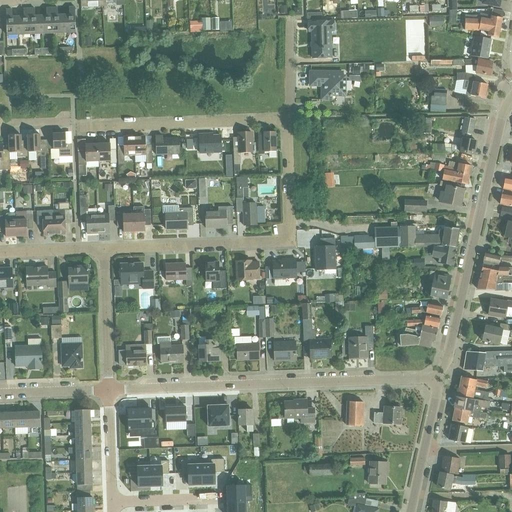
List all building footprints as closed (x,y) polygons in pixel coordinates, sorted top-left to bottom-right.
[(57,8),(52,9),(53,34),(64,34),(63,16),(57,16),(57,8)] [(69,15),(63,16),(64,34),(76,34),(75,8),(69,8),(69,15)] [(30,35),(29,9),(23,9),(23,17),(18,17),(19,36),(30,35)] [(41,35),(41,16),(34,17),(34,9),(29,9),(30,35),(41,35)] [(53,34),(52,9),(45,9),(45,16),(41,16),(41,35),(53,34)] [(336,10),(336,18),(353,18),(353,9),(336,10)] [(19,36),(18,17),(12,17),(12,10),(6,10),(7,36),(19,36)] [(465,18),(465,24),(477,24),(478,24),(480,25),(490,27),(501,29),(503,19),(500,18),(492,17),(487,16),(480,14),(480,16),(475,16),(465,16),(465,18)] [(425,17),(405,17),(406,53),(426,53),(425,17)] [(429,18),(429,27),(444,26),(444,18),(429,18)] [(210,19),(202,19),(202,22),(202,31),(210,31),(210,19)] [(202,22),(191,23),(191,33),(202,32),(202,31),(202,22)] [(334,22),(308,22),(308,31),(312,31),(313,59),(331,58),(330,30),(334,30),(334,22)] [(465,29),(465,31),(479,31),(489,32),(488,36),(499,38),(501,29),(490,27),(480,25),(478,24),(477,24),(465,24),(465,29)] [(475,36),(471,56),(487,59),(491,40),(475,36)] [(92,37),(84,37),(84,47),(92,47),(92,37)] [(456,81),(464,81),(464,80),(474,82),(476,72),(490,75),(492,63),(478,60),(453,61),(453,66),(466,65),(466,73),(456,73),(456,81)] [(343,72),(310,72),(310,86),(322,86),(322,89),(322,100),(332,100),(332,96),(345,96),(346,89),(347,88),(347,84),(346,82),(346,76),(343,76),(343,72)] [(485,99),(488,85),(474,82),(464,80),(464,81),(462,90),(467,91),(466,95),(485,99)] [(431,96),(431,105),(446,106),(447,91),(434,90),(434,97),(431,96)] [(465,118),(462,133),(473,135),(476,120),(465,118)] [(428,134),(431,134),(431,119),(419,119),(420,138),(428,138),(428,134)] [(240,148),(233,149),(234,165),(234,172),(241,172),(241,164),(240,153),(253,153),(254,154),(256,153),(255,142),(253,142),(252,133),(239,133),(240,148)] [(265,153),(277,152),(276,133),(264,133),(264,138),(258,138),(259,155),(265,155),(265,153)] [(60,164),(73,163),(72,145),(66,145),(65,134),(53,135),(53,150),(59,150),(60,158),(60,164)] [(208,134),(199,135),(200,153),(222,152),(221,136),(208,137),(208,134)] [(40,135),(28,135),(28,142),(29,153),(29,158),(29,161),(37,160),(36,157),(47,157),(47,149),(47,141),(47,140),(40,140),(40,135)] [(28,153),(28,142),(21,142),(21,136),(9,136),(9,150),(10,154),(17,153),(17,158),(29,158),(28,153)] [(156,155),(180,155),(179,139),(163,139),(163,136),(156,136),(156,155)] [(124,147),(118,147),(118,165),(119,165),(119,170),(123,170),(125,167),(125,165),(124,157),(135,156),(135,137),(123,138),(124,147)] [(145,137),(135,137),(135,156),(135,163),(146,162),(146,164),(152,163),(152,145),(146,146),(145,137)] [(445,146),(433,146),(433,154),(445,154),(451,154),(451,150),(460,152),(460,153),(474,155),(477,141),(463,139),(461,147),(452,145),(451,145),(451,147),(445,147),(445,146)] [(10,154),(9,150),(3,150),(3,144),(0,144),(0,171),(10,171),(10,154)] [(109,144),(97,145),(98,162),(99,167),(111,167),(111,164),(116,164),(115,150),(110,150),(109,144)] [(85,151),(78,152),(79,166),(87,165),(87,168),(99,167),(98,162),(97,145),(85,145),(85,151)] [(438,172),(439,165),(418,162),(417,169),(438,172)] [(458,163),(457,173),(470,176),(472,166),(458,163)] [(15,181),(14,171),(6,172),(7,182),(15,181)] [(444,173),(442,180),(468,185),(470,176),(444,171),(443,171),(443,172),(444,173)] [(333,173),(325,173),(326,188),(334,187),(333,173)] [(237,199),(236,199),(237,213),(243,212),(244,226),(257,225),(257,224),(265,223),(265,207),(256,208),(256,203),(250,204),(249,198),(248,176),(236,177),(237,199)] [(511,179),(505,179),(503,190),(511,191),(511,179)] [(195,180),(185,180),(185,188),(195,188),(195,180)] [(460,206),(463,190),(452,188),(453,184),(441,182),(440,187),(447,188),(445,194),(442,193),(440,202),(460,206)] [(511,195),(502,194),(500,205),(511,207),(511,195)] [(88,196),(80,197),(80,207),(80,212),(86,212),(89,212),(89,209),(88,196)] [(425,212),(426,202),(405,201),(405,211),(425,212)] [(163,214),(166,213),(166,230),(179,229),(179,230),(188,230),(188,226),(194,226),(193,208),(179,209),(179,206),(163,206),(163,214)] [(218,206),(205,206),(205,212),(206,228),(219,228),(219,229),(227,229),(227,225),(233,224),(232,207),(218,207),(218,206)] [(144,207),(134,207),(134,232),(145,232),(145,226),(151,226),(150,210),(144,210),(144,207)] [(511,209),(501,208),(500,216),(511,218),(511,209)] [(54,211),(55,235),(66,235),(65,224),(72,224),(72,210),(69,210),(59,211),(54,211)] [(38,211),(37,211),(37,225),(43,225),(44,236),(55,235),(54,211),(48,211),(38,211)] [(16,213),(17,237),(27,236),(27,229),(33,229),(33,215),(27,215),(27,212),(16,213)] [(17,237),(16,213),(5,214),(5,216),(0,216),(0,230),(6,230),(6,237),(17,237)] [(134,232),(134,214),(123,215),(123,213),(117,213),(117,227),(123,227),(124,232),(134,232)] [(89,215),(86,215),(87,222),(87,234),(98,234),(98,215),(89,215)] [(109,215),(98,215),(98,234),(110,233),(109,221),(109,215)] [(399,227),(375,228),(375,237),(375,248),(414,248),(415,248),(434,247),(442,247),(442,245),(456,247),(459,230),(445,228),(444,231),(440,230),(439,236),(423,236),(423,232),(415,232),(414,227),(417,227),(417,224),(399,225),(399,227)] [(336,246),(349,246),(349,236),(336,236),(336,246)] [(336,270),(335,238),(320,239),(321,247),(315,248),(316,271),(336,270)] [(434,247),(432,258),(440,259),(439,263),(453,265),(456,248),(456,247),(442,245),(442,247),(434,247)] [(511,256),(500,255),(500,256),(485,253),(483,262),(499,266),(500,261),(511,261),(511,256)] [(282,262),(273,262),(273,274),(273,278),(273,279),(296,278),(296,259),(281,260),(282,262)] [(414,260),(414,268),(424,268),(424,259),(414,260)] [(253,280),(259,279),(259,263),(253,263),(253,261),(236,262),(237,282),(254,281),(253,280)] [(219,262),(205,263),(206,282),(213,281),(214,290),(226,289),(226,271),(220,272),(219,262)] [(143,290),(153,290),(153,272),(143,272),(143,264),(121,265),(121,283),(136,283),(136,285),(143,285),(143,290)] [(165,264),(166,281),(186,280),(186,287),(193,286),(192,268),(186,269),(186,264),(165,264)] [(483,264),(481,272),(497,276),(510,276),(511,276),(511,268),(507,269),(503,269),(499,268),(483,264)] [(79,269),(68,269),(69,284),(88,283),(88,266),(79,266),(79,269)] [(48,268),(26,268),(27,286),(48,285),(48,288),(57,287),(56,273),(48,273),(48,268)] [(0,288),(12,288),(12,269),(0,269),(0,288)] [(497,276),(481,272),(480,280),(496,283),(503,284),(503,280),(511,280),(511,276),(510,276),(497,276)] [(447,299),(452,276),(435,273),(434,281),(429,280),(426,295),(431,296),(447,299)] [(496,283),(480,280),(478,290),(494,290),(508,290),(508,284),(503,284),(496,283)] [(68,314),(67,298),(67,282),(58,282),(59,298),(60,314),(68,314)] [(387,290),(376,290),(376,299),(387,299),(387,290)] [(326,297),(316,297),(317,301),(317,303),(326,303),(335,302),(338,302),(343,302),(344,302),(343,295),(338,296),(338,295),(326,295),(326,297)] [(153,310),(161,310),(160,299),(152,299),(153,310)] [(506,302),(489,299),(487,316),(504,319),(505,317),(511,318),(511,315),(511,301),(506,301),(506,302)] [(338,302),(335,302),(335,318),(340,318),(340,307),(343,307),(343,302),(338,302)] [(18,314),(17,303),(10,304),(10,314),(18,314)] [(441,316),(443,306),(428,303),(428,308),(407,309),(408,314),(427,313),(441,316)] [(310,304),(303,305),(303,319),(304,335),(312,335),(312,330),(312,319),(310,319),(310,304)] [(52,325),(61,325),(61,316),(52,316),(52,325)] [(424,326),(438,329),(440,319),(426,316),(425,320),(407,321),(407,327),(417,326),(424,326)] [(266,319),(266,337),(274,337),(274,319),(266,319)] [(506,345),(509,332),(510,326),(509,325),(501,324),(500,329),(486,326),(482,341),(499,345),(499,344),(506,345)] [(60,326),(52,326),(52,339),(61,339),(60,326)] [(401,342),(397,342),(397,347),(399,347),(401,347),(418,345),(431,348),(433,341),(435,341),(438,329),(424,326),(417,326),(416,331),(406,329),(405,335),(400,336),(401,342)] [(365,327),(365,338),(350,338),(350,358),(368,358),(368,349),(374,349),(373,327),(365,327)] [(221,340),(206,341),(206,337),(199,337),(200,362),(222,361),(221,340)] [(62,345),(63,367),(69,366),(69,368),(74,368),(83,368),(82,344),(82,338),(62,339),(62,345)] [(176,363),(184,363),(183,346),(171,347),(171,338),(158,338),(158,344),(161,344),(162,362),(176,362),(176,363)] [(258,343),(250,344),(250,338),(232,338),(232,344),(237,344),(238,360),(259,360),(258,343)] [(316,340),(310,340),(310,344),(311,360),(318,360),(318,359),(331,358),(331,350),(331,339),(316,340)] [(275,361),(296,360),(296,342),(274,343),(275,361)] [(42,346),(16,347),(16,367),(27,366),(27,370),(33,369),(43,369),(42,346)] [(126,351),(119,351),(120,365),(127,365),(127,366),(147,366),(146,350),(126,351)] [(467,353),(466,360),(470,360),(468,370),(483,372),(483,367),(504,366),(504,373),(507,373),(511,372),(511,351),(485,352),(485,354),(471,353),(467,353)] [(461,377),(459,388),(475,391),(476,385),(486,388),(487,382),(476,380),(461,377)] [(457,398),(489,402),(490,400),(487,399),(488,393),(475,391),(459,388),(457,398)] [(457,398),(455,409),(472,412),(480,413),(481,407),(488,408),(489,402),(457,398)] [(301,423),(315,423),(314,409),(307,409),(307,400),(300,400),(300,402),(285,402),(285,418),(301,418),(301,423)] [(363,427),(364,402),(348,402),(346,426),(363,427)] [(229,405),(208,406),(208,427),(230,426),(229,405)] [(186,407),(165,408),(166,423),(186,422),(186,407)] [(401,424),(401,408),(385,407),(385,414),(375,413),(374,423),(401,424)] [(137,409),(127,409),(128,420),(128,430),(129,430),(136,430),(141,430),(141,431),(141,437),(156,436),(155,428),(155,422),(153,422),(152,422),(151,410),(143,410),(138,410),(138,409),(137,409)] [(472,412),(455,409),(452,422),(467,425),(469,417),(479,419),(488,420),(488,414),(480,413),(472,412)] [(75,424),(90,423),(90,410),(75,410),(75,424)] [(247,432),(254,432),(253,410),(239,411),(239,426),(247,425),(247,432)] [(27,412),(15,413),(15,428),(16,435),(28,435),(28,428),(27,412)] [(27,412),(28,428),(41,427),(40,412),(27,412)] [(15,428),(15,413),(3,413),(3,429),(15,428)] [(90,423),(75,424),(75,436),(91,435),(90,423)] [(195,424),(187,425),(187,437),(195,436),(195,424)] [(449,440),(464,444),(468,428),(452,424),(450,432),(449,440)] [(91,435),(75,436),(76,448),(91,448),(91,435)] [(76,448),(69,448),(69,454),(76,454),(76,461),(92,460),(91,448),(76,448)] [(499,456),(500,469),(511,469),(510,456),(499,456)] [(460,459),(444,457),(441,472),(457,475),(460,459)] [(161,458),(149,458),(150,462),(150,467),(150,487),(162,487),(162,474),(169,474),(169,461),(161,461),(161,458)] [(225,472),(224,459),(201,460),(202,485),(215,485),(215,473),(225,472)] [(92,460),(76,461),(76,473),(92,473),(92,460)] [(202,485),(201,460),(181,461),(182,474),(189,473),(189,486),(202,485)] [(138,465),(129,465),(129,477),(138,477),(138,487),(150,487),(150,467),(150,462),(138,462),(138,465)] [(369,485),(386,485),(386,473),(388,474),(388,463),(371,462),(369,485)] [(309,476),(333,475),(332,465),(309,466),(309,476)] [(92,485),(92,473),(76,473),(77,486),(92,485)] [(438,488),(449,490),(451,483),(462,486),(475,485),(475,475),(462,475),(462,479),(440,474),(438,488)] [(22,511),(21,485),(3,486),(3,511),(22,511)] [(227,501),(226,501),(226,502),(227,502),(248,502),(252,502),(252,492),(251,485),(242,486),(227,486),(227,489),(227,494),(227,501)] [(78,511),(93,511),(93,498),(78,498),(78,505),(71,505),(72,511),(78,511)] [(379,502),(366,500),(366,499),(349,500),(348,506),(357,508),(356,511),(377,511),(378,510),(377,509),(379,502)] [(433,501),(431,511),(453,511),(455,503),(447,502),(433,501)] [(248,502),(227,502),(227,510),(227,511),(248,511),(248,508),(248,502)]
